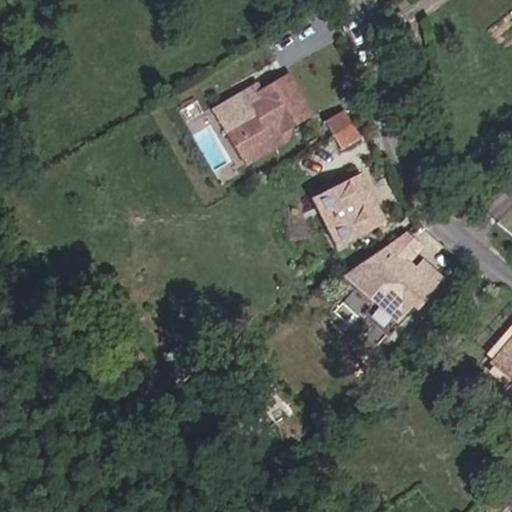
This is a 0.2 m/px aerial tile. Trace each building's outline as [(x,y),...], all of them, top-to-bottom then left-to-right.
[(331,114),(312,74),(283,88),(287,96),(274,102),(277,107),(254,117),(263,136),(254,140),(263,158),(307,136),(303,127),(331,114)] [(380,139),(364,110),(344,121),(360,150),(380,139)] [(263,136),(254,117),(245,122),(254,140),(263,136)] [(338,196),(343,205),(380,185),(376,176),(338,196)] [(380,185),(343,205),(351,219),(365,246),(402,223),(395,210),(380,185)] [(365,246),(351,219),(343,224),(357,250),(365,246)] [(426,307),(451,282),(433,265),(426,272),(417,264),(431,248),(417,235),(399,247),(364,269),(411,313),(421,303),(426,307)] [(411,313),(364,269),(353,276),(403,322),(411,313)] [(511,337),(492,358),(511,375),(511,337)]
